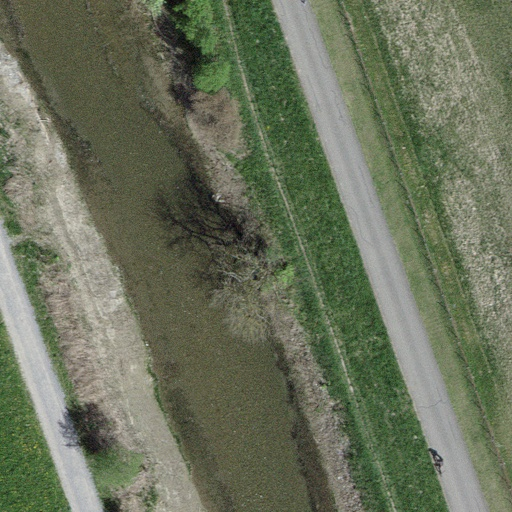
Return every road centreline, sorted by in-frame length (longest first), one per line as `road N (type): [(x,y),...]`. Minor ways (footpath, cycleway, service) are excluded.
road 1 (unclassified): [(293,0),(473,511)]
road 2 (track): [(0,262),(87,511)]
